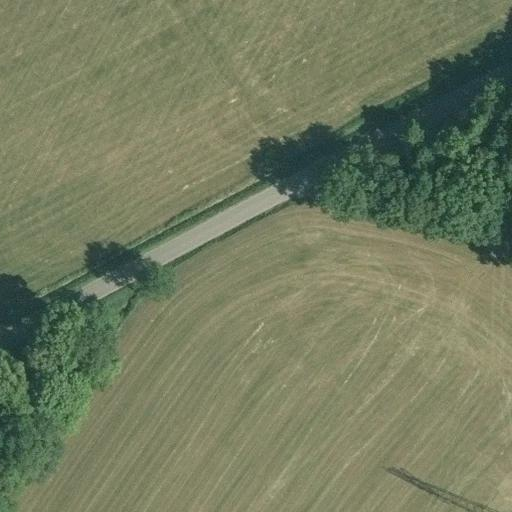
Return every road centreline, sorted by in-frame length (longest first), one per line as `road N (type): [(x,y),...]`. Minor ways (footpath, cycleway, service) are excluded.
road 1 (unclassified): [(0,344),(298,186)]
road 2 (unclassified): [(298,186),(511,72)]
road 3 (unclassified): [(511,251),(442,220),(298,186)]
